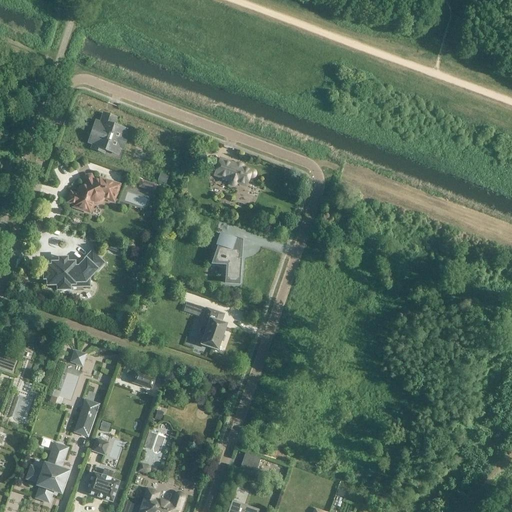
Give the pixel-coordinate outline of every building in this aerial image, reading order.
[(124,137),(126,130),(112,126),(115,118),(104,114),(100,124),(96,122),(89,142),(93,144),(92,149),(103,153),(104,150),(113,153),(115,146),(122,149),(126,138),(124,137)] [(214,176),(222,178),(222,180),(227,182),(229,181),(229,182),(229,183),(229,184),(230,185),(231,186),(232,186),(233,186),(234,186),(235,185),(236,184),(236,183),(246,186),(249,177),(251,178),(252,178),(253,178),(253,177),(254,177),(254,176),(255,176),(255,175),(255,174),(255,173),(254,172),(254,171),(253,171),(220,159),(214,176)] [(161,174),(159,180),(165,183),(168,177),(161,174)] [(74,207),(86,211),(86,213),(91,215),(94,206),(93,203),(94,204),(98,203),(100,202),(102,200),(103,198),(113,202),(119,186),(99,179),(93,182),(92,178),(84,182),(86,185),(80,188),(77,196),(71,193),(68,202),(74,204),(74,207)] [(231,248),(234,239),(220,234),(215,246),(218,247),(212,264),(226,265),(225,283),(240,284),(241,258),(240,258),(240,251),(238,250),(238,249),(234,248),(234,249),(231,248)] [(52,264),(52,267),(48,267),(48,268),(52,268),(52,273),(47,273),(47,279),(45,279),(44,279),(44,280),(45,280),(45,284),(45,286),(46,287),(47,288),(49,288),(58,288),(58,291),(60,291),(62,291),(63,291),(64,291),(66,291),(67,290),(68,290),(70,290),(70,285),(75,285),(75,283),(83,283),(82,280),(88,280),(103,264),(100,260),(99,258),(98,257),(97,256),(95,256),(92,252),(80,265),(80,266),(79,268),(74,268),(74,263),(73,263),(71,262),(70,262),(68,262),(67,263),(65,263),(65,264),(66,264),(66,266),(61,266),(60,264),(61,264),(61,263),(60,263),(60,264),(59,264),(59,263),(58,263),(56,262),(55,263),(53,264),(52,264)] [(207,328),(206,328),(205,327),(203,328),(201,329),(200,331),(200,334),(202,335),(204,336),(201,344),(201,345),(202,345),(217,350),(218,351),(218,350),(221,341),(223,335),(226,326),(227,325),(226,324),(221,323),(223,316),(224,315),(223,314),(207,309),(206,309),(206,310),(203,319),(202,320),(203,320),(209,322),(207,328)] [(136,373),(132,383),(151,389),(155,380),(136,373)] [(98,405),(85,400),(74,433),(87,437),(98,405)] [(158,411),(155,419),(161,421),(163,413),(158,411)] [(102,422),(100,430),(107,433),(110,425),(104,423),(102,422)] [(150,433),(145,448),(151,450),(156,436),(150,434),(150,433)] [(108,443),(96,439),(92,451),(104,456),(108,443)] [(261,458),(245,452),(242,462),(258,467),(257,466),(260,458),(261,458)] [(64,456),(52,453),(48,466),(45,465),(43,471),(33,468),(29,480),(39,483),(38,486),(41,487),(37,498),(48,502),(52,491),(56,492),(56,490),(59,491),(59,493),(61,493),(68,473),(59,470),(64,456)] [(142,464),(139,471),(147,474),(149,473),(150,470),(149,467),(142,464)] [(113,473),(104,470),(102,476),(93,473),(86,494),(112,503),(119,482),(111,479),(113,473)] [(182,495),(182,496),(183,497),(183,498),(183,499),(182,501),(175,498),(175,497),(174,497),(172,504),(156,499),(158,494),(156,493),(155,491),(151,490),(149,491),(147,490),(139,511),(178,511),(183,500),(183,499),(183,498),(183,497),(183,496),(182,495),(181,494),(180,494),(179,494),(178,494),(177,494),(176,495),(177,495),(178,494),(179,494),(180,495),(181,495),(182,495)] [(258,511),(259,511),(233,502),(229,511),(258,511)]
